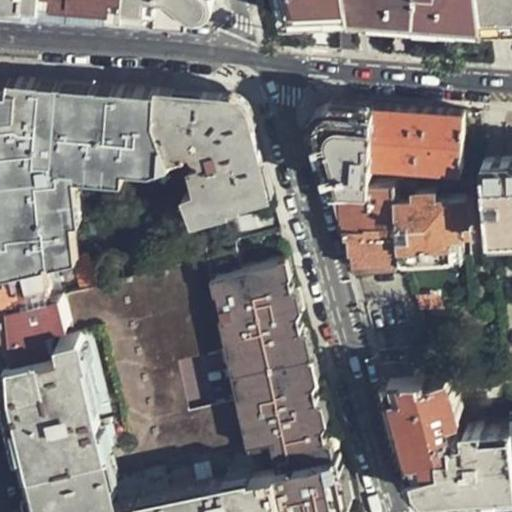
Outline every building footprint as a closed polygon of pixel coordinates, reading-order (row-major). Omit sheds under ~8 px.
[(347,12),(354,12),(352,0),(284,0),(288,13),(317,12),(335,12),(347,12)] [(453,17),(486,19),(482,0),(352,0),(354,12),(420,15),(453,17)] [(511,0),(482,0),(486,19),(511,18),(511,0)] [(158,87),(22,77),(21,83),(12,82),(0,81),(0,268),(45,259),(71,254),(78,252),(77,233),(85,232),(86,224),(74,218),(72,177),(77,176),(79,164),(123,167),(125,163),(167,167),(180,158),(152,155),(158,87)] [(226,92),(158,87),(152,155),(180,158),(182,159),(196,210),(234,200),(234,197),(268,188),(248,107),(238,100),(226,92)] [(308,111),(328,184),(338,184),(370,181),(370,158),(370,103),(353,102),(321,100),(313,102),(308,111)] [(370,158),(460,165),(464,109),(433,107),(370,103),(370,158)] [(511,155),(482,157),(490,235),(511,234),(511,155)] [(355,261),(400,258),(395,197),(394,179),(370,181),(338,184),(339,200),(341,225),(344,229),(345,233),(350,235),(351,251),(355,253),(355,261)] [(395,197),(400,258),(461,254),(461,233),(469,232),(465,195),(438,196),(437,187),(415,188),(415,196),(395,197)] [(353,503),(335,435),(323,433),(280,255),(259,261),(240,266),(232,239),(205,246),(207,256),(253,468),(279,463),(291,511),(341,511),(345,508),(349,507),(353,503)] [(86,251),(78,252),(71,254),(78,284),(93,281),(86,251)] [(16,399),(41,511),(291,511),(279,463),(253,468),(207,256),(93,281),(78,284),(62,287),(68,318),(71,330),(62,333),(63,341),(51,344),(8,352),(16,399)] [(0,281),(3,305),(8,352),(51,344),(46,323),(68,318),(62,287),(53,288),(45,259),(0,268),(0,281)] [(384,376),(429,372),(424,356),(380,358),(384,376)] [(447,371),(441,372),(429,372),(384,376),(392,404),(410,470),(438,463),(442,449),(452,448),(452,430),(451,428),(448,417),(465,415),(469,410),(465,402),(457,399),(452,382),(449,382),(447,371)] [(466,429),(452,430),(452,448),(442,449),(438,463),(410,470),(413,484),(421,493),(477,490),(511,488),(511,430),(511,425),(483,427),(482,423),(466,424),(466,429)]
